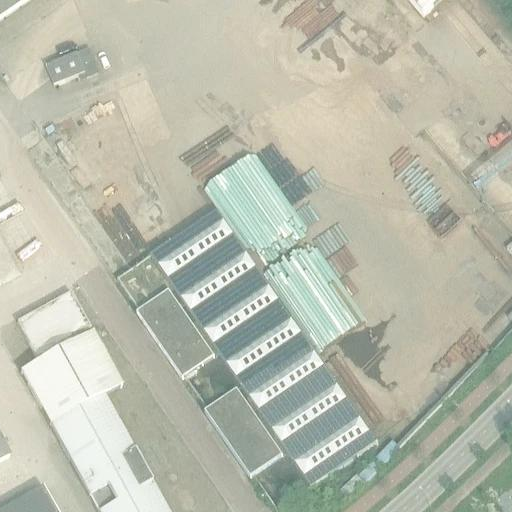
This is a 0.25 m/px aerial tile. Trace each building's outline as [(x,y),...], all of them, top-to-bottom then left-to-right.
[(0,0),(0,19),(28,0),(0,0)] [(444,0),(407,0),(423,18),(444,0)] [(81,82),(97,75),(88,53),(76,58),(76,56),(46,68),(54,88),(79,78),(81,82)] [(280,511),(370,451),(380,444),(370,429),(220,212),(120,282),(278,511),(280,511)] [(70,293),(16,323),(36,359),(90,330),(70,293)] [(20,373),(49,426),(96,511),(165,511),(103,397),(121,387),(92,333),(20,373)] [(0,462),(9,458),(0,441),(0,462)] [(54,511),(42,489),(0,511),(54,511)]
